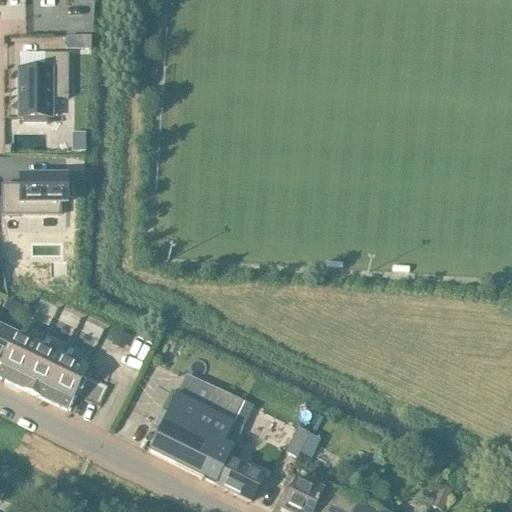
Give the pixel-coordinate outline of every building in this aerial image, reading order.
[(67,56),(43,56),(43,72),(18,72),(18,121),(22,121),(23,125),(45,125),(45,121),(49,121),(49,101),(66,101),(67,56)] [(1,187),(1,218),(19,218),(19,217),(59,217),(59,206),(65,206),(65,192),(65,184),(65,179),(18,179),(18,187),(1,187)] [(92,323),(86,335),(95,340),(101,327),(92,323)] [(0,368),(15,338),(0,331),(0,368)] [(65,412),(85,371),(15,338),(0,368),(0,380),(22,391),(26,391),(36,396),(38,399),(65,412)] [(174,397),(146,453),(201,480),(211,461),(212,462),(230,427),(231,426),(241,405),(184,377),(174,397)] [(211,461),(201,480),(249,504),(252,497),(262,476),(235,463),(238,458),(239,455),(239,453),(238,451),(232,448),(241,431),(233,426),(231,426),(230,427),(212,462),(211,461)] [(295,460),(307,436),(296,431),(284,454),(295,460)] [(353,511),(358,503),(324,487),(321,492),(295,480),(279,511),(353,511)] [(358,503),(353,511),(376,511),(384,498),(382,492),(383,490),(369,483),(359,504),(358,503)] [(428,507),(433,499),(423,493),(418,502),(428,507)]
